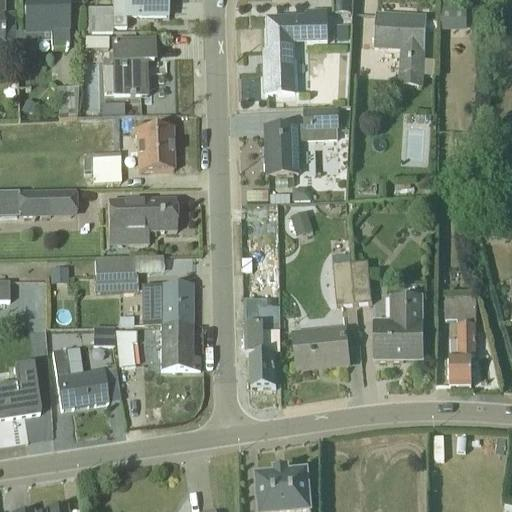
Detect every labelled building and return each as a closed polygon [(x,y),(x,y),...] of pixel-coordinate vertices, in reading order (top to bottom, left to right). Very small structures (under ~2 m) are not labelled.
[(65,0),(22,0),(24,38),(14,38),(15,56),(35,55),(35,47),(50,47),(50,54),(68,53),(65,0)] [(155,0),(110,0),(111,14),(82,14),(82,39),(111,39),(111,34),(125,34),(125,23),(164,23),(164,4),(156,4),(155,0)] [(350,0),(334,0),(334,18),(350,19),(350,0)] [(0,65),(5,66),(4,50),(14,50),(13,18),(1,18),(1,3),(0,3),(0,65)] [(265,23),(266,100),(294,100),(294,50),(327,49),(327,17),(304,17),(304,23),(265,23)] [(419,94),(423,23),(375,20),(373,56),(398,58),(396,93),(419,94)] [(151,49),(109,49),(109,74),(102,74),(102,100),(109,100),(109,102),(143,102),(143,67),(151,67),(151,49)] [(75,93),(56,93),(56,124),(76,123),(75,93)] [(38,113),(26,105),(19,117),(32,124),(38,113)] [(302,131),(264,132),(266,180),(299,179),(298,147),(336,146),(336,133),(347,132),(346,117),(335,117),(335,114),(302,115),(302,131)] [(425,164),(427,115),(404,114),(402,163),(425,164)] [(172,175),(170,133),(130,134),(130,142),(135,142),(136,177),(172,175)] [(92,163),(92,187),(118,187),(118,163),(92,163)] [(0,198),(0,224),(73,223),(72,196),(0,198)] [(267,196),(245,197),(245,209),(267,209),(267,196)] [(173,205),(106,207),(107,251),(147,250),(147,238),(175,237),(173,205)] [(292,221),(297,238),(312,234),(307,217),(292,221)] [(160,263),(94,265),(95,297),(136,296),(135,281),(161,280),(160,263)] [(366,269),(349,270),(353,310),(369,309),(366,269)] [(353,310),(349,270),(331,272),(334,312),(353,310)] [(66,272),(49,273),(49,289),(67,288),(66,272)] [(43,316),(41,290),(28,291),(30,316),(43,316)] [(141,290),(141,331),(159,331),(192,331),(192,291),(141,290)] [(474,301),(444,300),(443,326),(456,326),(456,361),(448,361),(447,390),(469,390),(469,362),(473,362),(474,301)] [(388,302),(388,326),(372,326),(372,367),(422,367),(422,303),(388,302)] [(266,306),(243,307),(244,360),(248,360),(249,394),(275,393),(274,357),(263,358),(262,337),(278,337),(277,312),(266,312),(266,306)] [(192,331),(159,331),(159,375),(199,375),(199,361),(192,361),(192,331)] [(342,333),(292,338),(295,372),(328,369),(328,373),(345,372),(342,333)] [(112,334),(91,334),(91,352),(113,352),(112,334)] [(129,335),(113,337),(119,374),(134,372),(129,335)] [(50,358),(58,415),(109,407),(104,376),(82,380),(78,353),(50,358)] [(0,393),(0,424),(39,419),(33,376),(12,379),(14,392),(0,393)] [(112,403),(120,403),(119,381),(111,382),(112,403)] [(256,487),(257,511),(311,511),(309,482),(288,484),(288,477),(271,478),(272,485),(256,487)]
